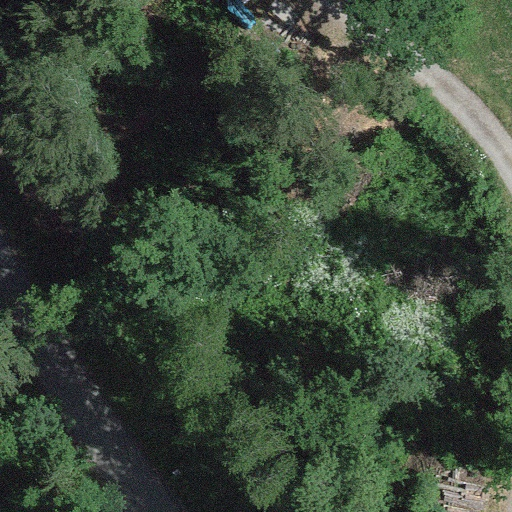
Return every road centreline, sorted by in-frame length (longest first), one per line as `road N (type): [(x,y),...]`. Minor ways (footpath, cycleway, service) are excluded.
road 1 (unclassified): [(152,511),(0,265)]
road 2 (residential): [(347,0),(459,102),(511,166)]
